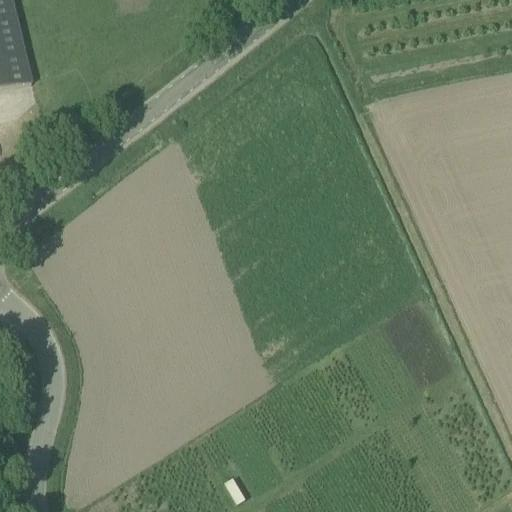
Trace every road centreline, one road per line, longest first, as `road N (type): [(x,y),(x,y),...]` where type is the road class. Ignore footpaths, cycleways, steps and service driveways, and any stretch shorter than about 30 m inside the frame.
road 1 (unclassified): [(0,233),(295,0)]
road 2 (unclassified): [(34,511),(32,475),(55,374),(47,346),(0,308)]
